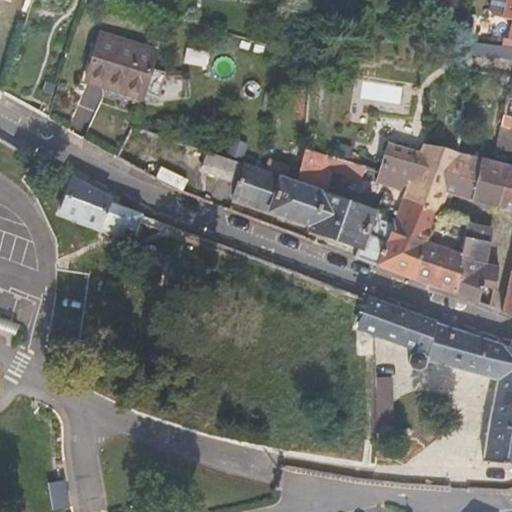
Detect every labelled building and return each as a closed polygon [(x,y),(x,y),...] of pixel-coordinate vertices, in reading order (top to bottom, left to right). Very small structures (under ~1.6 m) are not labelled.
[(495,15),(505,18),(509,0),(493,0),(492,10),(495,15)] [(141,98),(155,52),(100,35),(86,80),(141,98)] [(511,129),(511,117),(504,116),(502,127),(511,129)] [(115,158),(154,179),(168,139),(131,127),(115,158)] [(511,129),(502,127),(498,144),(511,146),(511,129)] [(420,151),(388,142),(380,171),(375,183),(395,188),(406,192),(404,200),(440,213),(446,194),(471,200),(481,158),(457,152),(422,143),(420,151)] [(326,191),(331,171),(335,158),(304,149),(301,184),(326,191)] [(309,230),(358,249),(355,258),(376,266),(395,218),(385,214),(326,191),(301,184),(267,171),(209,152),(203,169),(236,181),(231,197),(311,226),(309,230)] [(375,183),(380,171),(335,158),(331,171),(375,183)] [(498,207),(508,166),(481,158),(471,200),(498,207)] [(498,207),(511,210),(511,166),(508,166),(498,207)] [(128,230),(135,233),(142,214),(113,203),(112,200),(76,181),(63,213),(124,237),(128,230)] [(428,243),(434,228),(440,213),(404,200),(406,192),(395,188),(390,201),(400,206),(395,218),(376,266),(414,280),(428,243)] [(440,213),(466,223),(471,200),(446,194),(440,213)] [(395,218),(400,206),(390,201),(385,214),(395,218)] [(466,223),(440,213),(434,228),(464,237),(467,223),(466,223)] [(147,234),(169,243),(176,227),(153,218),(147,234)] [(489,243),(491,229),(467,223),(464,237),(489,243)] [(486,264),(489,243),(464,237),(461,259),(486,264)] [(461,259),(461,253),(428,243),(414,280),(456,295),(461,259)] [(486,264),(461,259),(456,295),(478,303),(482,285),(495,287),(499,267),(486,264)] [(511,274),(503,312),(511,315),(511,274)] [(500,381),(490,424),(484,462),(511,465),(511,350),(503,347),(421,319),(369,300),(360,328),(375,334),(416,348),(414,356),(411,358),(409,363),(413,370),(417,370),(420,372),(426,368),(427,363),(439,363),(500,381)] [(263,314),(262,342),(306,344),(307,316),(263,314)] [(21,325),(0,317),(0,330),(17,337),(21,325)] [(379,386),(376,436),(403,438),(406,388),(379,386)]
